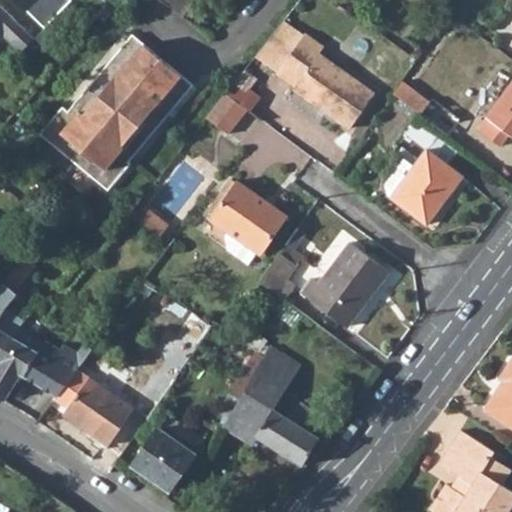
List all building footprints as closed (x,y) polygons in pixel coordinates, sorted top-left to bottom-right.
[(17,0),(27,8),(29,5),(39,14),(51,0),(17,0)] [(33,35),(0,3),(0,35),(5,30),(22,47),(33,35)] [(285,18),(257,53),(279,69),(305,33),(285,18)] [(194,83),(133,32),(69,109),(64,104),(41,132),(109,188),(132,162),(129,159),(194,83)] [(306,32),(279,69),(297,83),(294,87),(350,128),(375,93),(320,54),(325,47),(306,32)] [(387,38),(365,67),(388,84),(410,55),(387,38)] [(405,78),(395,92),(424,113),(450,133),(462,117),(434,96),(432,99),(405,78)] [(511,79),(478,124),(500,141),(509,129),(511,131),(511,79)] [(249,110),(226,93),(207,118),(230,135),(249,110)] [(414,162),(392,193),(391,193),(427,220),(464,172),(448,161),(459,146),(418,115),(405,128),(427,145),(414,162)] [(390,191),(392,193),(414,162),(405,155),(386,181),(390,191)] [(211,216),(228,229),(257,250),(261,253),(288,217),(238,180),(211,216)] [(151,208),(143,221),(165,235),(174,222),(151,208)] [(257,250),(228,229),(223,235),(226,249),(247,264),(257,250)] [(47,231),(38,240),(47,248),(55,237),(47,231)] [(311,277),(301,291),(346,325),(388,268),(349,239),(317,282),(311,277)] [(38,240),(26,256),(36,264),(49,249),(47,248),(38,240)] [(282,252),(262,282),(279,294),(300,265),(282,252)] [(0,285),(0,360),(15,335),(21,326),(23,324),(2,309),(16,294),(12,292),(36,264),(26,256),(0,285)] [(18,308),(28,315),(34,306),(24,298),(18,308)] [(21,326),(15,335),(35,348),(41,338),(21,326)] [(0,360),(0,399),(2,400),(19,373),(57,395),(78,368),(90,351),(84,348),(79,354),(65,345),(61,350),(47,341),(40,351),(35,348),(15,335),(0,360)] [(265,357),(227,426),(252,442),(256,435),(303,463),(329,419),(315,411),(318,406),(313,402),(309,407),(282,390),(292,374),(298,364),(272,348),(267,345),(264,345),(259,347),(255,351),(265,357)] [(255,351),(215,420),(227,426),(265,357),(255,351)] [(501,378),(482,408),(499,419),(511,427),(511,355),(498,376),(501,378)] [(57,395),(55,398),(68,407),(64,413),(109,444),(134,408),(78,368),(57,395)] [(141,398),(134,408),(147,417),(169,387),(151,374),(137,395),(141,398)] [(319,391),(292,374),(282,390),(309,407),(313,402),(319,391)] [(131,465),(147,475),(164,487),(168,490),(194,452),(158,428),(131,465)] [(439,498),(431,510),(434,511),(507,511),(511,507),(494,495),(501,484),(509,469),(489,456),(492,450),(458,429),(438,461),(459,474),(464,477),(456,490),(451,487),(442,482),(434,494),(439,498)] [(511,490),(501,484),(494,495),(511,507),(511,504),(511,490)]
